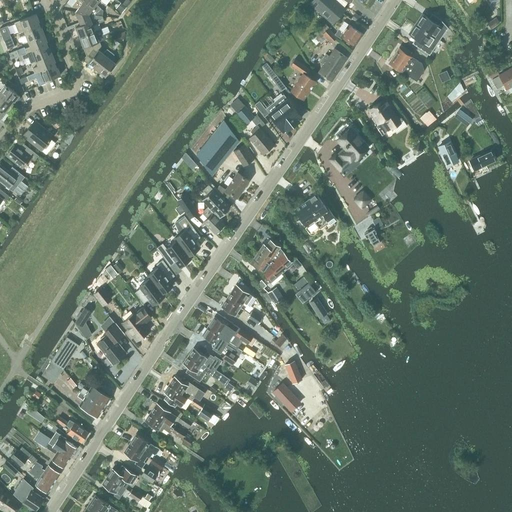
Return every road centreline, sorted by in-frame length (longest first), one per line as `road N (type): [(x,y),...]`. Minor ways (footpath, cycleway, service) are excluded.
road 1 (residential): [(51,511),(398,0)]
road 2 (residential): [(0,142),(26,108),(77,83),(48,0)]
